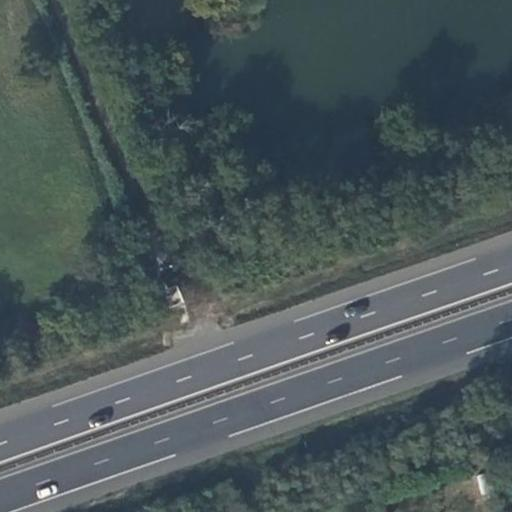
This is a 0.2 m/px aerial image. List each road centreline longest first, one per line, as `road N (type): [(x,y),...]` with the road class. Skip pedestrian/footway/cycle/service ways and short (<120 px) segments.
road 1 (trunk): [(511,268),(0,448)]
road 2 (trunk): [(0,502),(511,323)]
